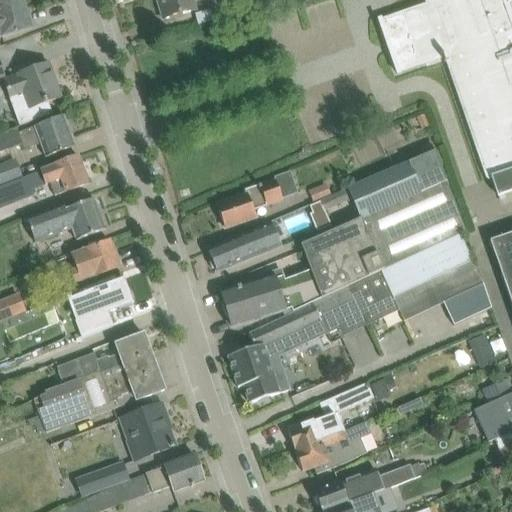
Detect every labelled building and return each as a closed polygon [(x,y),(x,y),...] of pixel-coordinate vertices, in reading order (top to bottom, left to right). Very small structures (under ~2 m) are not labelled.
[(0,0),(0,16),(25,9),(22,0),(0,0)] [(157,0),(163,20),(195,11),(193,2),(201,0),(157,0)] [(511,192),(511,0),(425,0),(427,6),(378,22),(396,75),(398,74),(398,73),(421,66),(421,65),(442,57),(444,62),(447,62),(480,156),(484,155),(492,178),(498,197),(511,192)] [(227,5),(195,14),(198,25),(230,16),(227,5)] [(0,30),(2,38),(31,29),(25,9),(0,16),(0,30)] [(18,77),(4,82),(20,125),(53,114),(49,102),(60,98),(48,65),(18,75),(18,77)] [(416,117),(420,128),(427,125),(423,114),(416,117)] [(63,116),(17,133),(16,129),(0,135),(0,152),(21,145),(24,151),(41,145),(46,158),(75,147),(63,116)] [(435,149),(432,141),(418,146),(421,154),(435,149)] [(351,200),(360,219),(448,180),(435,149),(347,189),(351,200)] [(55,167),(21,180),(0,187),(0,208),(8,205),(4,197),(43,183),(45,187),(50,185),(55,196),(64,192),(65,193),(88,184),(78,157),(55,166),(55,167)] [(0,187),(21,180),(14,161),(0,166),(0,187)] [(459,236),(458,235),(467,230),(448,180),(360,219),(365,231),(351,237),(351,239),(305,259),(310,271),(315,283),(321,299),(347,287),(351,286),(381,272),(420,254),(459,236)] [(224,229),(243,222),(255,218),(253,211),(282,201),(275,181),(245,191),(246,196),(220,205),(221,211),(218,212),(224,229)] [(308,191),(312,202),(331,195),(326,183),(308,191)] [(105,231),(94,200),(65,210),(63,205),(26,219),(34,243),(72,229),(76,241),(105,231)] [(271,225),(207,251),(217,273),(246,261),(244,256),(277,242),(271,225)] [(511,233),(489,242),(511,306),(511,233)] [(351,286),(347,287),(363,318),(366,326),(398,311),(403,323),(482,286),(471,263),(459,236),(420,254),(381,272),(351,286)] [(110,242),(70,257),(71,258),(75,270),(69,272),(74,285),(119,268),(110,242)] [(315,283),(310,271),(284,281),(280,271),(258,278),(259,281),(221,294),(224,303),(222,305),(225,318),(229,318),(232,328),(291,309),(293,313),(321,299),(315,283)] [(127,289),(123,280),(117,282),(115,276),(66,296),(82,339),(112,326),(107,311),(117,307),(119,311),(136,304),(130,288),(127,289)] [(254,348),(227,357),(238,388),(243,387),(249,404),(290,391),(278,357),(363,318),(347,287),(321,299),(293,313),(293,314),(248,335),(254,348)] [(18,294),(0,301),(0,322),(26,312),(18,294)] [(386,331),(387,345),(405,343),(404,330),(386,331)] [(87,376),(150,353),(143,335),(125,342),(115,345),(119,355),(108,359),(107,357),(96,361),(94,355),(57,368),(63,383),(86,375),(87,376)] [(469,344),(475,356),(489,349),(484,337),(469,344)] [(46,395),(33,399),(46,435),(164,391),(150,353),(87,376),(86,375),(63,383),(63,384),(44,391),(46,395)] [(382,377),(383,380),(388,392),(395,389),(389,374),(382,377)] [(377,402),(390,396),(388,392),(383,380),(370,386),(377,402)] [(482,391),(487,402),(511,392),(506,380),(482,391)] [(374,402),(367,387),(342,396),(348,411),(374,402)] [(493,441),(511,431),(511,393),(473,412),(487,443),(493,441)] [(423,405),(420,398),(399,408),(401,414),(423,405)] [(161,405),(142,412),(121,419),(130,444),(133,443),(139,460),(174,447),(164,421),(166,421),(161,405)] [(287,431),(294,451),(344,432),(338,414),(313,423),(313,422),(287,431)] [(366,424),(344,432),(294,451),(302,472),(313,468),(315,475),(367,456),(360,438),(370,434),(366,424)] [(18,428),(0,435),(0,447),(25,436),(21,427),(18,428)] [(511,431),(493,441),(505,470),(511,467),(511,431)] [(164,468),(145,475),(95,495),(85,501),(86,501),(61,511),(103,511),(152,494),(171,487),(173,492),(190,486),(191,488),(193,487),(193,485),(203,481),(194,456),(164,467),(164,468)] [(121,464),(76,481),(81,495),(126,478),(121,464)] [(413,479),(426,473),(423,464),(419,466),(418,464),(410,467),(409,466),(379,477),(375,471),(340,483),(314,493),(321,511),(324,511),(347,504),(368,496),(398,484),(403,483),(412,479),(413,479)] [(347,504),(324,511),(374,511),(368,496),(347,504)]
